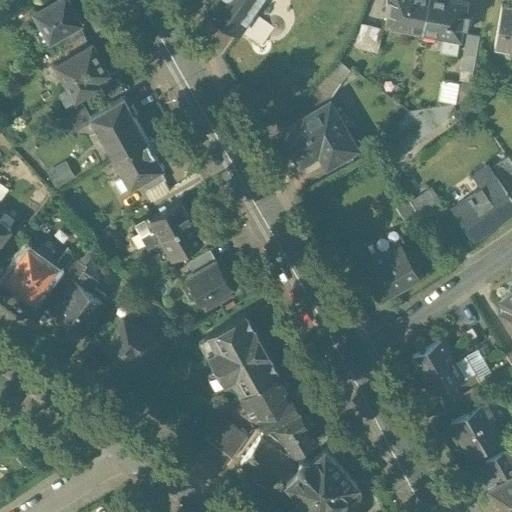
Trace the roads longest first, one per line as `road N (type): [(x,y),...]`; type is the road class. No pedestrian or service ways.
road 1 (secondary): [(156,0),(355,349)]
road 2 (residential): [(511,244),(355,349)]
road 3 (secondary): [(355,349),(437,511)]
road 4 (residential): [(132,452),(0,359)]
